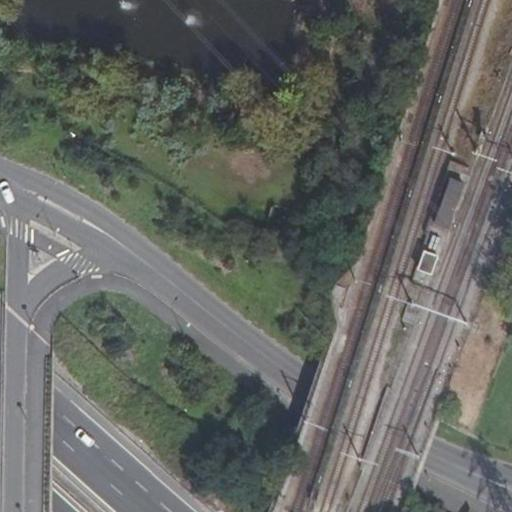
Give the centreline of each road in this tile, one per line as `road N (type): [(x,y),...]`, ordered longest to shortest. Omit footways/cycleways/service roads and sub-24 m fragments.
road 1 (unclassified): [(439,457),(304,382),(120,246)]
road 2 (trunk): [(153,511),(0,366)]
road 3 (unclassified): [(17,511),(24,317)]
road 4 (unclassified): [(24,317),(17,185)]
road 5 (unclassified): [(24,317),(44,281),(120,246)]
